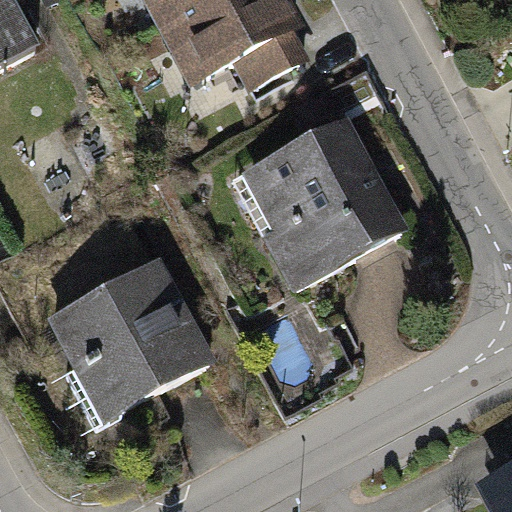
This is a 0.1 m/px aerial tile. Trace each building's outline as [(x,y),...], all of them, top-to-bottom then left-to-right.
[(148,0),(162,26),(211,0),(148,0)] [(290,37),(294,35),(275,0),(211,0),(162,26),(180,62),(194,55),(209,81),(237,66),(251,92),(304,65),(290,37)] [(8,3),(0,6),(0,73),(36,55),(8,3)] [(325,98),(298,112),(307,129),(334,115),(325,98)] [(344,130),(263,173),(294,231),(270,244),(297,294),(402,238),(344,130)] [(157,271),(56,325),(81,371),(67,379),(96,434),(123,420),(121,417),(210,369),(157,271)] [(511,511),(511,478),(494,488),(506,511),(511,511)]
